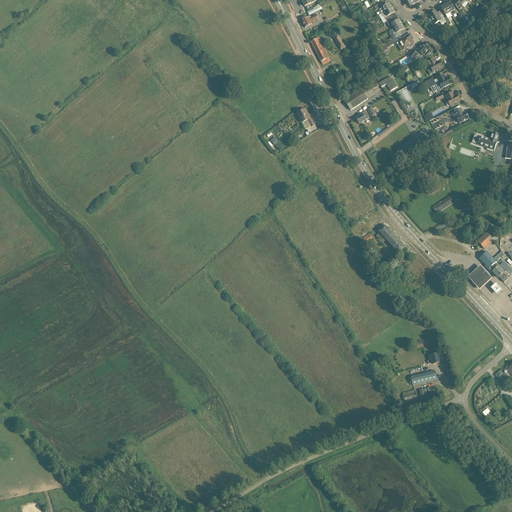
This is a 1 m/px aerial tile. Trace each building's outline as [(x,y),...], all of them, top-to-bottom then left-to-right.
[(467,2),(464,0),(455,0),(456,1),(454,3),(459,10),(463,6),(464,8),(468,4),(467,2)] [(382,2),(377,5),(374,7),(376,10),(379,9),(380,11),(379,11),(381,14),(392,8),(390,3),(384,6),(382,2)] [(450,2),(446,5),(452,16),(454,14),(457,13),(450,2)] [(441,8),(442,10),(443,12),(446,16),(450,13),(452,16),(446,5),(441,8)] [(309,15),(315,12),(321,9),(319,6),(313,8),(314,9),(308,12),(309,15)] [(392,8),(381,14),(382,17),(383,16),(387,22),(392,19),(390,15),(395,12),(392,8)] [(442,15),(439,17),(435,11),(429,15),(431,18),(429,19),(430,22),(432,21),(434,24),(439,21),(441,25),(446,22),(444,19),(442,15)] [(305,28),(312,25),(311,23),(318,19),(316,15),(309,19),(308,17),(302,20),(304,25),(304,26),(304,27),(305,27),(305,28)] [(392,26),(394,29),(402,24),(399,19),(394,22),(392,19),(387,22),(390,28),(392,26)] [(393,40),(394,39),(401,35),(399,32),(405,29),(402,24),(394,29),(389,32),(391,35),(390,35),(393,40)] [(401,52),(409,47),(410,47),(413,46),(413,45),(414,44),(411,39),(412,38),(410,34),(398,41),(400,45),(398,46),(401,52)] [(341,50),(345,48),(337,35),(333,38),(341,50)] [(323,65),(325,64),(330,61),(318,38),(311,42),(321,62),(323,65)] [(424,43),(416,53),(414,50),(409,56),(414,60),(420,53),(423,56),(430,48),(424,43)] [(442,67),(440,62),(436,64),(433,59),(428,62),(430,67),(431,69),(427,70),(430,75),(434,73),(434,72),(438,70),(439,71),(443,69),(442,68),(442,67)] [(432,79),(425,82),(426,84),(428,87),(428,88),(434,85),(438,92),(443,90),(442,88),(451,84),(448,78),(446,80),(443,75),(437,78),(438,79),(434,81),(432,79)] [(381,87),(384,86),(387,84),(391,91),(397,87),(393,80),(392,81),(390,77),(387,79),(386,79),(379,83),(381,87)] [(351,110),(368,100),(364,95),(379,85),(375,80),(344,100),(351,110)] [(418,81),(410,86),(412,89),(420,85),(418,81)] [(454,105),(453,104),(460,101),(457,96),(454,97),(452,93),(445,96),(448,100),(447,101),(451,107),(454,105)] [(372,117),(376,115),(372,108),(368,110),(372,117)] [(466,113),(464,114),(463,114),(461,109),(454,113),(459,123),(469,119),(466,113)] [(307,121),(311,128),(316,125),(312,118),(310,119),(306,110),(298,114),(300,119),(299,119),(301,124),(307,121)] [(359,124),(361,123),(369,118),(365,112),(359,115),(360,116),(356,118),(359,124)] [(481,137),(478,145),(487,148),(487,150),(493,152),(493,150),(494,151),(497,143),(497,142),(496,142),(499,135),(492,133),(490,140),(481,137)] [(429,191),(431,194),(443,186),(439,181),(425,190),(427,193),(429,191)] [(500,198),(503,195),(497,190),(494,194),(500,198)] [(449,196),(437,205),(433,208),(437,214),(454,203),(449,196)] [(378,231),(395,252),(402,247),(385,225),(378,231)] [(484,249),(486,248),(493,241),(492,240),(496,236),(490,230),(477,242),(484,249)] [(370,234),(362,238),(365,244),(373,239),(370,234)] [(500,266),(487,252),(479,259),(480,259),(486,266),(486,267),(487,268),(488,268),(489,269),(489,270),(491,272),(492,272),(493,271),(493,272),(499,267),(500,266)] [(494,258),(496,261),(503,255),(501,252),(494,258)] [(479,290),(492,278),(479,265),(467,277),(479,290)] [(493,272),(499,278),(499,277),(504,283),(511,276),(507,270),(504,273),(499,267),(493,272)] [(491,288),(497,295),(502,290),(496,283),(491,288)] [(437,354),(430,356),(431,360),(428,361),(429,364),(432,363),(433,364),(439,363),(437,354)] [(434,371),(418,376),(411,378),(413,386),(437,380),(434,371)] [(417,400),(415,391),(403,394),(405,403),(417,400)]
